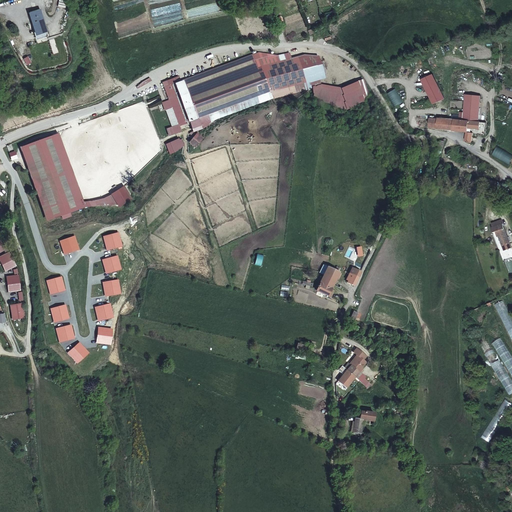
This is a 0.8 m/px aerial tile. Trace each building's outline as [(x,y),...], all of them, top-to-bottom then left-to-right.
[(39,9),(30,12),(36,34),(45,31),(39,9)] [(271,93),(307,82),(321,77),(324,76),(317,55),(304,54),(297,56),(291,58),(291,52),(280,56),(261,54),(253,57),(181,84),(180,80),(169,84),(171,88),(166,89),(172,104),(174,110),(180,127),(185,126),(271,93)] [(421,79),(433,104),(445,99),(434,74),(421,79)] [(322,82),(321,77),(307,82),(271,93),(274,99),(274,100),(313,86),(322,82)] [(364,93),(357,77),(342,85),(334,84),(323,83),(322,82),(313,86),(316,94),(338,96),(364,93)] [(138,89),(151,81),(149,78),(137,86),(138,89)] [(387,93),(394,107),(402,102),(395,89),(387,93)] [(271,93),(185,126),(187,132),(194,130),(206,121),(208,119),(209,119),(212,118),(236,111),(248,108),(259,104),(274,99),(271,93)] [(274,100),(253,107),(243,110),(210,120),(208,121),(197,129),(274,100)] [(430,118),(430,128),(437,129),(438,119),(430,118)] [(438,119),(437,129),(466,132),(465,141),(471,142),(474,133),(467,131),(469,121),(461,121),(438,119)] [(198,140),(192,146),(196,150),(203,142),(198,137),(196,138),(198,140)] [(77,212),(51,138),(21,148),(47,223),(77,212)] [(168,147),(172,156),(180,153),(186,151),(185,149),(183,150),(180,142),(168,147)] [(511,153),(496,147),(493,155),(503,159),(503,158),(511,161),(511,159),(511,153)] [(114,203),(125,196),(122,191),(111,198),(114,203)] [(134,216),(123,222),(131,240),(143,235),(134,216)] [(497,232),(503,247),(511,245),(503,224),(494,228),(492,228),(494,233),(497,232)] [(108,249),(120,246),(117,233),(105,236),(108,249)] [(7,254),(0,257),(0,262),(1,262),(5,270),(13,266),(7,254)] [(257,254),(254,264),(260,266),(263,255),(257,254)] [(120,269),(116,256),(104,260),(108,272),(120,269)] [(327,268),(316,291),(327,296),(338,273),(327,268)] [(348,283),(354,286),(358,277),(350,274),(347,278),(350,280),(348,283)] [(5,278),(6,283),(8,283),(9,291),(18,290),(16,277),(5,278)] [(52,293),(64,290),(60,277),(48,280),(52,293)] [(119,293),(117,280),(105,282),(107,296),(119,293)] [(496,304),(511,339),(511,316),(504,300),(496,304)] [(9,306),(10,318),(22,316),(20,304),(9,306)] [(112,317),(109,304),(97,307),(100,320),(112,317)] [(56,321),(68,318),(64,305),(52,308),(56,321)] [(61,341),(73,338),(70,325),(58,328),(61,341)] [(110,342),(111,330),(98,328),(97,340),(110,342)] [(78,361),(87,353),(78,343),(69,352),(78,361)] [(295,349),(304,351),(306,346),(297,343),(295,349)] [(511,382),(493,345),(484,350),(508,395),(511,393),(511,382)] [(350,365),(359,372),(360,372),(363,368),(362,367),(366,362),(363,360),(365,356),(355,348),(352,352),(356,355),(349,364),(350,365)] [(76,363),(78,361),(69,352),(67,354),(76,363)] [(350,365),(347,370),(355,376),(359,372),(350,365)] [(338,370),(343,375),(342,376),(350,382),(355,376),(347,370),(342,366),(338,370)] [(361,382),(362,380),(366,377),(360,372),(359,372),(355,376),(361,382)] [(346,388),(350,382),(342,376),(338,381),(346,388)] [(482,438),(491,442),(511,402),(511,400),(504,396),(482,438)] [(357,411),(357,418),(362,419),(371,420),(372,411),(363,411),(363,412),(357,411)] [(352,433),(360,433),(361,419),(353,419),(352,433)]
